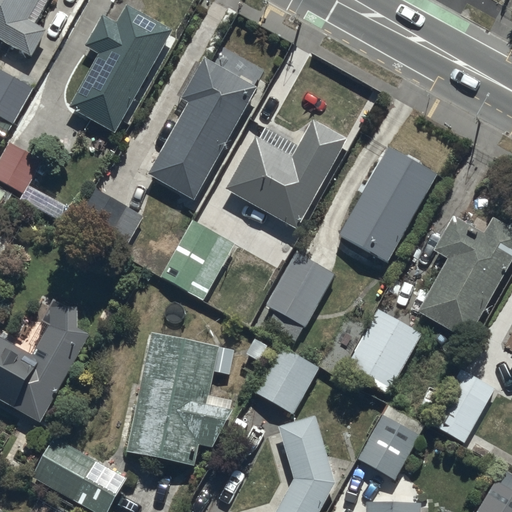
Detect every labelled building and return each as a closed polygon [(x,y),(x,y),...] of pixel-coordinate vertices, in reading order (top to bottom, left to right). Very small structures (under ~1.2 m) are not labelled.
[(0,0),(0,40),(30,58),(47,31),(36,25),(49,0),(0,0)] [(98,56),(68,109),(114,135),(172,32),(126,6),(116,24),(102,16),(84,48),(98,56)] [(187,103),(148,176),(193,202),(257,89),(202,60),(181,100),(187,103)] [(0,70),(0,119),(11,126),(33,90),(0,70)] [(254,137),(225,190),(296,231),(347,141),(311,121),(297,147),(265,129),(259,140),(254,137)] [(43,162),(7,141),(0,152),(0,182),(24,196),(43,162)] [(387,147),(338,236),(388,263),(437,175),(387,147)] [(144,218),(94,189),(72,227),(122,256),(144,218)] [(446,259),(417,312),(467,340),(511,257),(511,229),(493,219),(484,233),(454,216),(434,253),(446,259)] [(192,221),(159,277),(202,302),(235,246),(192,221)] [(295,252),(265,306),(275,312),(265,330),(293,345),(302,328),(304,329),(335,274),(295,252)] [(32,356),(0,338),(0,400),(40,424),(89,335),(77,329),(77,309),(49,309),(49,327),(32,356)] [(389,394),(421,335),(375,310),(344,370),(389,394)] [(150,334),(126,453),(196,467),(198,446),(213,448),(232,411),(228,410),(230,401),(208,396),(218,348),(150,334)] [(252,393),(292,415),(318,368),(278,346),(252,393)] [(429,424),(463,444),(494,391),(460,371),(429,424)] [(383,416),(357,460),(394,481),(420,437),(383,416)] [(274,511),(319,511),(334,484),(315,418),(279,427),(294,480),(274,511)] [(53,437),(30,476),(91,511),(108,511),(127,480),(53,437)] [(495,481),(475,511),(511,511),(511,484),(509,489),(495,481)] [(419,511),(419,504),(365,503),(365,511),(419,511)]
